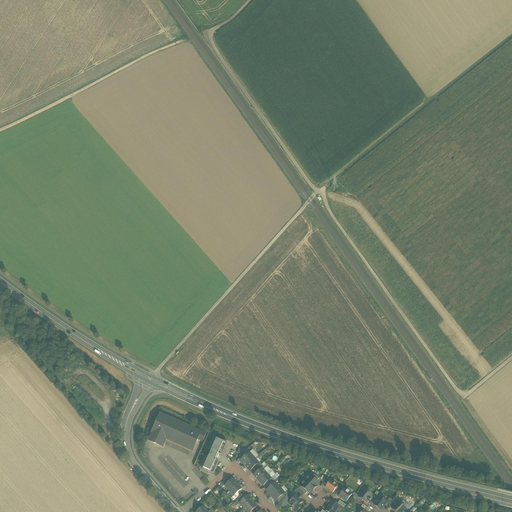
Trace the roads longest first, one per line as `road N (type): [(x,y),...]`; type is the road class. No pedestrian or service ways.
road 1 (primary): [(149,379),(278,435),(511,501)]
road 2 (track): [(511,358),(460,392),(326,206)]
road 3 (track): [(249,0),(207,31),(326,206)]
road 4 (track): [(311,198),(511,37)]
road 5 (track): [(311,198),(149,379)]
road 6 (track): [(184,45),(0,130)]
road 7 (primary): [(0,281),(149,379)]
road 8 (secondary): [(149,379),(127,418),(124,443),(175,511)]
road 9 (residential): [(273,511),(235,469),(182,511)]
